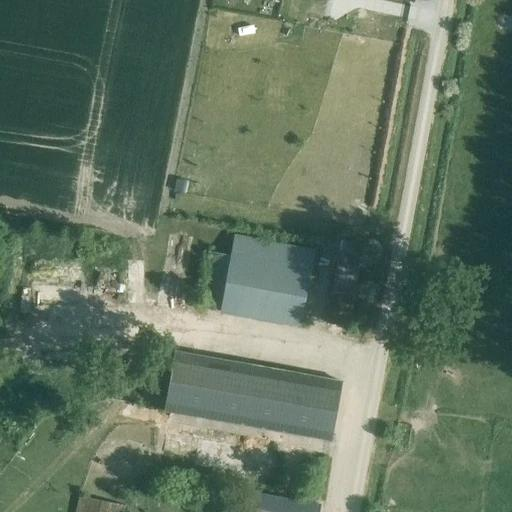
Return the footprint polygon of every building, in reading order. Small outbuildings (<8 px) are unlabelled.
[(320,247),(241,238),(231,317),(311,326),(320,247)] [(347,327),(362,245),(340,241),(325,323),(347,327)] [(29,315),(31,293),(24,292),(22,314),(29,315)] [(329,441),(340,382),(174,352),(164,411),(329,441)] [(316,511),(318,505),(255,494),(251,511),(316,511)] [(122,511),(124,506),(79,497),(75,511),(122,511)]
